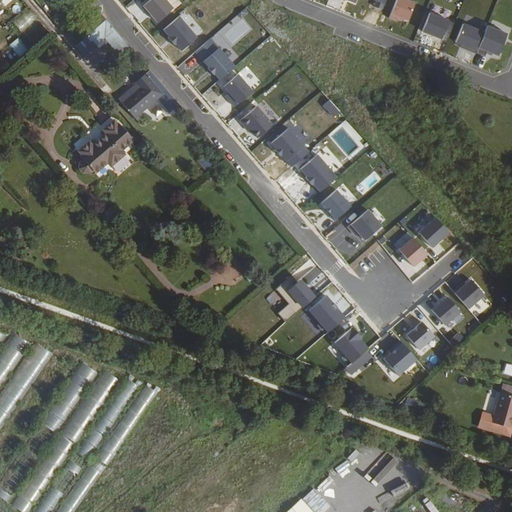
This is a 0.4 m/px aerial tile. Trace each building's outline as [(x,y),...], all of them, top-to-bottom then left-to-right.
[(155,17),(171,4),(167,0),(142,0),(139,3),(145,9),(147,8),(155,17)] [(377,0),(375,6),(383,9),(386,0),(377,0)] [(416,2),(410,0),(397,0),(390,17),(397,20),(399,16),(408,20),(416,2)] [(21,32),(37,18),(27,8),(12,23),(21,32)] [(450,20),(430,12),(423,30),(442,38),(450,20)] [(197,37),(179,16),(164,29),(170,36),(169,37),(175,44),(177,43),(182,50),(197,37)] [(108,19),(102,25),(89,37),(98,46),(107,38),(117,30),(108,19)] [(483,31),(464,23),(457,42),(462,44),(461,46),(475,51),(483,31)] [(477,52),(485,56),(488,51),(499,55),(508,33),(488,25),(477,52)] [(127,41),(117,30),(107,38),(117,49),(122,45),(127,41)] [(221,79),(236,66),(211,38),(196,51),(210,67),(209,68),(214,74),(215,73),(221,79)] [(132,47),(127,41),(122,45),(127,51),(132,47)] [(164,95),(170,91),(152,70),(139,82),(142,87),(125,102),(139,118),(164,95)] [(254,90),(239,73),(224,86),(229,92),(233,96),(230,99),(236,106),(254,90)] [(142,87),(139,82),(121,98),(125,102),(142,87)] [(175,97),(170,91),(164,95),(170,102),(175,97)] [(259,137),(274,124),(258,106),(241,120),(247,127),(249,126),(253,130),(259,137)] [(135,140),(119,122),(118,122),(115,119),(103,129),(105,133),(93,143),(90,139),(77,149),(82,154),(83,156),(78,161),(78,167),(82,172),(88,172),(92,168),(96,173),(107,163),(111,167),(126,155),(123,150),(135,140)] [(308,152),(288,129),(270,144),(275,149),(274,150),(280,156),(281,156),(291,167),(308,152)] [(321,191),(338,176),(318,154),(301,169),(308,176),(307,177),(313,184),(314,184),(321,191)] [(205,156),(198,161),(204,171),(211,166),(205,156)] [(337,189),(322,202),(331,213),(330,214),(335,220),(352,206),(337,189)] [(366,239),(383,225),(369,209),(349,226),(355,232),(358,230),(360,232),(366,239)] [(450,231),(437,216),(420,231),(433,246),(450,231)] [(429,253),(414,236),(400,249),(414,265),(429,253)] [(419,275),(429,270),(424,261),(414,266),(419,275)] [(286,321),(313,298),(310,294),(313,292),(301,279),(299,281),(293,274),(278,287),(291,303),(280,313),(286,321)] [(455,291),(469,308),(485,294),(472,279),(467,283),(462,287),(461,286),(455,291)] [(461,311),(448,296),(433,309),(446,324),(461,311)] [(435,336),(423,321),(417,326),(418,327),(415,330),(414,329),(407,335),(420,349),(435,336)] [(0,350),(0,385),(29,342),(13,331),(0,350)] [(418,358),(402,340),(396,345),(398,347),(392,352),(385,358),(399,375),(418,358)] [(0,394),(0,429),(52,353),(35,342),(0,394)] [(353,373),(372,356),(367,350),(347,367),(353,373)] [(58,433),(96,371),(81,361),(43,424),(58,433)] [(103,369),(15,507),(23,511),(30,511),(116,378),(103,369)] [(511,394),(508,394),(501,392),(491,425),(511,431),(511,394)] [(432,396),(424,394),(422,400),(429,402),(432,396)] [(419,410),(421,401),(407,398),(405,407),(419,410)] [(51,511),(104,434),(94,427),(35,511),(51,511)] [(0,496),(8,501),(20,481),(5,472),(0,479),(0,496)]
